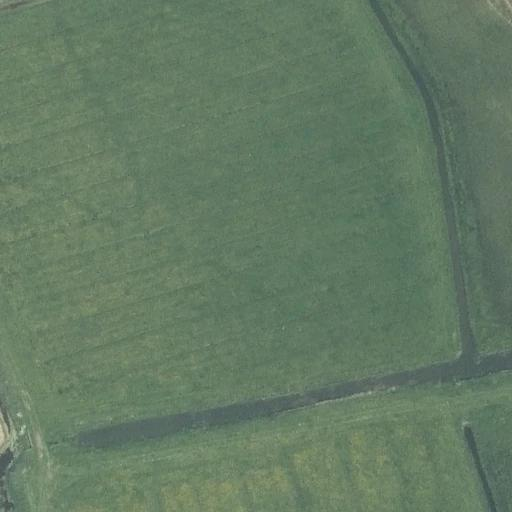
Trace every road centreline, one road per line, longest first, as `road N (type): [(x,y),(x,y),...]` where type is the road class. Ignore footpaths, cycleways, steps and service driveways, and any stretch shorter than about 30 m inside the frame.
road 1 (track): [(39,476),(511,387)]
road 2 (track): [(0,342),(35,422),(41,511)]
